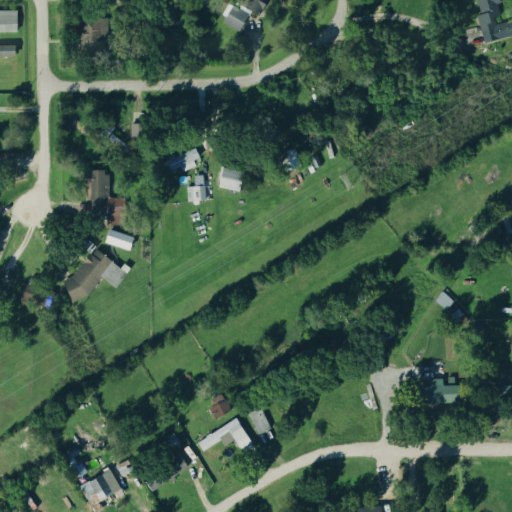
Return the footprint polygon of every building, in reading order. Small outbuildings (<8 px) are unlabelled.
[(481,44),(511,36),(511,29),(510,22),(493,26),(491,16),(498,14),(494,0),(468,0),(462,2),(466,19),(474,18),(481,44)] [(232,6),(248,15),(238,32),(222,23),(232,6)] [(0,11),(16,11),(16,33),(0,33),(0,11)] [(104,21),(79,21),(79,49),(104,49),(104,21)] [(12,46),(0,46),(0,58),(12,58),(12,46)] [(300,167),(285,172),(279,154),(294,149),(300,167)] [(198,165),(194,151),(162,160),(166,173),(178,170),(198,165)] [(320,165),(315,168),(309,159),(315,156),(320,165)] [(243,172),(239,192),(218,187),(223,168),(243,172)] [(108,224),(105,171),(86,172),(89,225),(108,224)] [(192,188),(185,189),(185,205),(202,204),(201,177),(191,177),(192,188)] [(134,238),(129,251),(105,243),(109,230),(134,238)] [(97,279),(114,290),(126,273),(90,248),(60,293),(79,305),(97,279)] [(452,302),(445,310),(434,300),(442,292),(452,302)] [(508,387),(489,386),(489,398),(511,398),(511,379),(509,380),(508,387)] [(440,380),(419,381),(419,406),(455,405),(455,387),(441,387),(440,380)] [(220,395),(205,402),(214,420),(229,412),(220,395)] [(255,436),(268,431),(260,409),(247,414),(255,436)] [(205,437),(206,438),(195,445),(200,452),(218,442),(221,448),(232,442),(238,451),(249,444),(234,420),(205,437)] [(146,490),(186,473),(177,455),(139,472),(146,490)] [(77,487),(89,511),(98,511),(105,509),(100,500),(118,491),(108,471),(77,487)]
